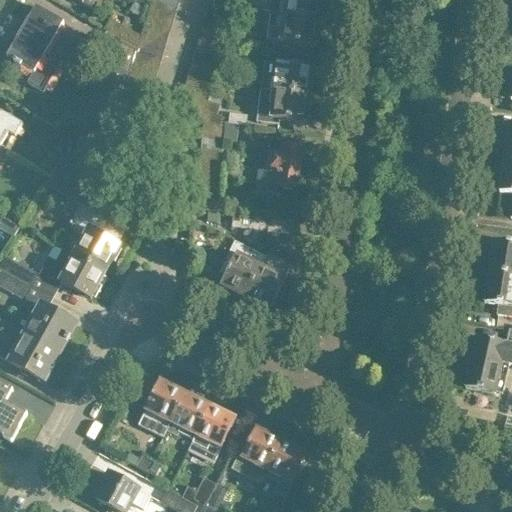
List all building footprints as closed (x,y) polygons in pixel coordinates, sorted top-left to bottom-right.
[(73,0),(91,10),(96,0),(73,0)] [(152,0),(148,13),(173,21),(177,8),(152,0)] [(240,0),(212,0),(211,5),(237,13),(241,0),(240,0)] [(319,21),(321,0),(274,0),(272,15),(284,17),(319,21)] [(233,26),(237,13),(211,5),(207,18),(233,26)] [(36,8),(7,58),(8,59),(8,58),(15,62),(14,64),(20,68),(22,66),(34,73),(28,84),(45,93),(60,65),(45,57),(64,24),(36,8)] [(148,13),(144,26),(169,34),(173,21),(148,13)] [(319,21),(284,17),(272,15),(269,43),(276,44),(316,49),(319,21)] [(229,38),(229,36),(233,26),(207,18),(203,31),(229,38)] [(103,32),(107,34),(136,51),(140,39),(141,38),(110,20),(103,32)] [(165,46),(169,34),(144,26),(141,38),(140,39),(165,46)] [(203,31),(199,43),(225,51),(226,47),(229,38),(203,31)] [(136,51),(107,34),(94,55),(110,64),(102,77),(104,79),(125,90),(128,78),(132,65),(136,52),(136,51)] [(229,36),(229,38),(226,47),(238,48),(240,49),(241,37),(229,36)] [(140,39),(136,51),(136,52),(161,59),(165,46),(140,39)] [(221,62),(225,51),(199,43),(195,56),(221,64),(221,62)] [(236,63),(238,48),(226,47),(225,51),(221,62),(236,63)] [(161,59),(136,52),(132,65),(157,72),(161,59)] [(217,77),(221,64),(195,56),(192,69),(217,77)] [(264,63),(261,91),(310,97),(313,69),(274,64),(264,63)] [(157,72),(132,65),(128,78),(153,85),(157,72)] [(213,89),(217,77),(192,69),(188,82),(213,89)] [(153,85),(128,78),(125,90),(129,92),(149,98),(153,85)] [(129,92),(125,90),(104,79),(99,90),(123,103),(129,92)] [(209,102),(213,89),(188,82),(184,94),(209,102)] [(99,90),(93,101),(117,114),(123,103),(99,90)] [(263,106),(260,124),(279,126),(279,121),(306,124),(310,97),(261,91),(259,105),(263,106)] [(179,108),(200,114),(205,115),(209,102),(184,94),(179,108)] [(93,101),(87,111),(112,125),(117,114),(93,101)] [(225,126),(225,124),(221,123),(221,120),(222,116),(218,116),(221,106),(209,102),(205,115),(200,114),(199,125),(203,125),(221,126),(225,126)] [(87,111),(81,122),(106,135),(112,125),(87,111)] [(22,126),(0,113),(0,148),(1,149),(9,136),(15,139),(22,126)] [(100,146),(106,135),(81,122),(75,133),(100,146)] [(225,124),(225,126),(224,137),(224,142),(238,144),(239,126),(225,124)] [(202,136),(224,137),(225,126),(221,126),(203,125),(202,136)] [(75,133),(70,144),(94,157),(100,146),(75,133)] [(224,148),(224,142),(224,137),(202,136),(201,146),(224,148)] [(55,150),(64,155),(70,144),(62,139),(55,150)] [(70,144),(64,155),(89,168),(94,157),(70,144)] [(201,146),(201,157),(223,159),(224,148),(201,146)] [(260,172),(258,191),(277,193),(278,188),(298,191),(303,148),(283,146),(282,154),(273,153),(272,165),(267,165),(266,172),(260,172)] [(64,155),(58,165),(83,179),(89,168),(64,155)] [(201,157),(200,168),(222,170),(223,159),(201,157)] [(511,159),(504,158),(499,194),(511,195),(511,205),(510,219),(511,218),(511,159)] [(58,165),(52,176),(77,189),(83,179),(58,165)] [(200,168),(199,179),(221,180),(222,170),(200,168)] [(71,200),(77,189),(52,176),(46,187),(71,200)] [(199,179),(198,189),(220,191),(221,180),(199,179)] [(198,189),(197,200),(220,202),(220,191),(198,189)] [(219,212),(220,202),(197,200),(197,211),(208,212),(219,212)] [(125,231),(125,230),(81,206),(70,227),(86,236),(75,256),(105,273),(119,247),(117,246),(125,231)] [(208,212),(207,223),(219,224),(220,213),(219,212),(208,212)] [(234,215),(232,228),(266,232),(267,219),(234,215)] [(3,218),(0,222),(0,230),(14,238),(20,228),(3,218)] [(292,236),(294,222),(267,219),(266,232),(292,236)] [(511,245),(494,242),(489,274),(511,277),(511,245)] [(220,287),(245,300),(262,266),(263,257),(235,243),(219,274),(225,277),(220,287)] [(105,273),(75,256),(63,250),(55,264),(53,263),(49,261),(40,277),(5,258),(0,266),(0,270),(29,287),(35,276),(59,290),(62,284),(91,300),(105,273)] [(266,258),(263,257),(262,266),(245,300),(270,312),(287,276),(288,265),(268,254),(266,258)] [(0,270),(0,287),(22,300),(29,287),(0,270)] [(511,277),(489,274),(484,304),(498,306),(497,316),(511,318),(511,317),(511,277)] [(42,307),(26,336),(60,355),(76,326),(42,307)] [(511,332),(509,332),(506,345),(477,339),(465,389),(495,396),(501,367),(503,367),(503,365),(511,366),(511,332)] [(6,342),(0,352),(0,358),(45,383),(60,355),(26,336),(19,349),(6,342)] [(160,382),(138,426),(164,439),(167,433),(186,395),(160,382)] [(0,436),(12,443),(27,415),(6,404),(13,391),(0,384),(0,436)] [(179,433),(194,440),(210,407),(186,395),(167,433),(177,438),(179,433)] [(217,458),(236,420),(210,407),(194,440),(188,451),(214,464),(217,458)] [(265,476),(282,443),(256,430),(242,459),(238,457),(232,470),(261,485),(265,476)] [(307,455),(282,443),(265,476),(280,484),(275,493),(285,498),(292,485),(307,455)] [(137,468),(147,473),(153,461),(143,456),(137,468)] [(161,466),(153,461),(147,473),(155,477),(161,466)] [(150,497),(109,474),(95,501),(109,509),(107,511),(127,511),(132,503),(143,509),(150,497)] [(168,492),(198,508),(199,504),(204,507),(215,485),(204,479),(197,493),(188,489),(183,499),(169,491),(168,492)] [(215,485),(204,507),(214,511),(217,511),(228,492),(215,485)] [(195,511),(198,508),(168,492),(161,504),(175,511),(195,511)]
